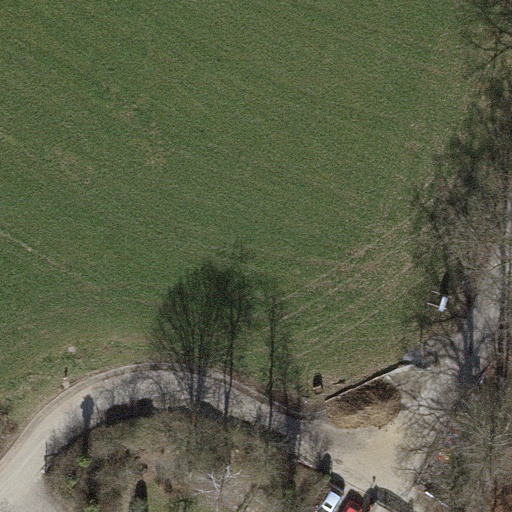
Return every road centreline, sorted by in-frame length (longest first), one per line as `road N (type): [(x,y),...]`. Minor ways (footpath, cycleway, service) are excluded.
road 1 (residential): [(0,488),(79,405),(169,382),(278,413),(397,471),(454,367)]
road 2 (track): [(511,207),(454,367)]
